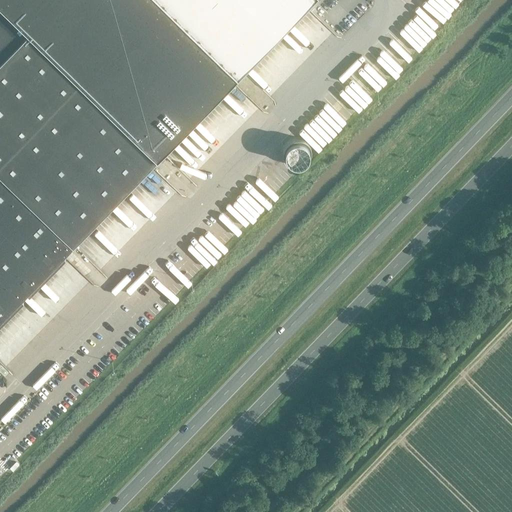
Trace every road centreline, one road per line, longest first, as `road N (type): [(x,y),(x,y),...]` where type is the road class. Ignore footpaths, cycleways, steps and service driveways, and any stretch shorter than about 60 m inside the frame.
road 1 (trunk): [(511,98),(110,511)]
road 2 (trunk): [(159,511),(511,148)]
